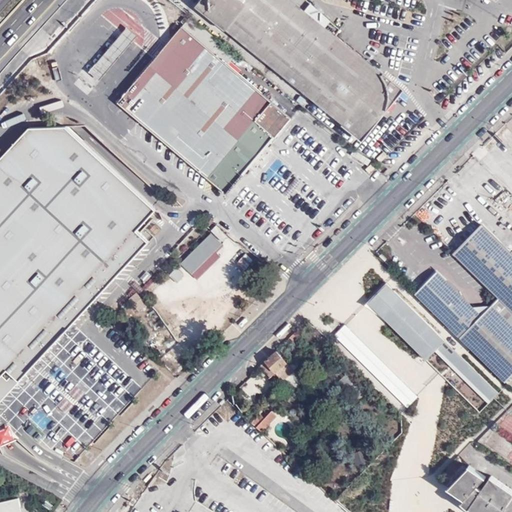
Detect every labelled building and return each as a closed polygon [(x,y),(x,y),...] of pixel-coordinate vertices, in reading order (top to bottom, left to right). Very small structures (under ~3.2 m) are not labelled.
[(363,135),(378,117),(402,88),(324,26),(304,10),(291,0),(199,0),(197,3),(361,138),(363,135)] [(304,10),(324,26),(329,20),(309,3),(304,10)] [(183,26),(228,62),(235,54),(190,18),(183,26)] [(295,117),(228,62),(183,26),(120,103),(230,194),(278,136),(279,136),(295,117)] [(30,127),(0,159),(0,378),(8,370),(20,381),(149,241),(137,230),(156,209),(85,143),(66,125),(30,127)] [(500,297),(511,308),(511,251),(484,223),(455,252),(500,297)] [(221,241),(226,237),(217,228),(212,232),(221,241)] [(191,276),(222,244),(211,234),(180,265),(191,276)] [(245,255),(237,264),(244,271),(252,262),(245,255)] [(175,268),(169,276),(177,283),(184,275),(175,268)] [(506,380),(511,374),(511,322),(493,304),(483,314),(438,270),(415,292),(506,380)] [(386,283),(367,302),(425,362),(435,352),(487,403),(497,393),(445,342),(386,283)] [(493,304),(511,322),(511,308),(500,297),(493,304)] [(335,336),(407,408),(418,397),(345,326),(335,336)] [(299,335),(296,331),(289,337),(292,340),(299,335)] [(294,364),(277,345),(261,360),(272,371),(277,367),(282,374),(294,364)] [(8,370),(0,378),(0,402),(20,381),(8,370)] [(256,428),(261,433),(276,417),(271,412),(256,428)] [(451,489),(467,499),(479,486),(488,477),(472,467),(451,489)] [(484,490),(472,508),(476,511),(511,511),(511,490),(493,477),(484,490)] [(471,509),(472,508),(484,490),(479,486),(467,499),(463,503),(471,509)] [(0,511),(21,511),(18,498),(0,503),(0,511)]
